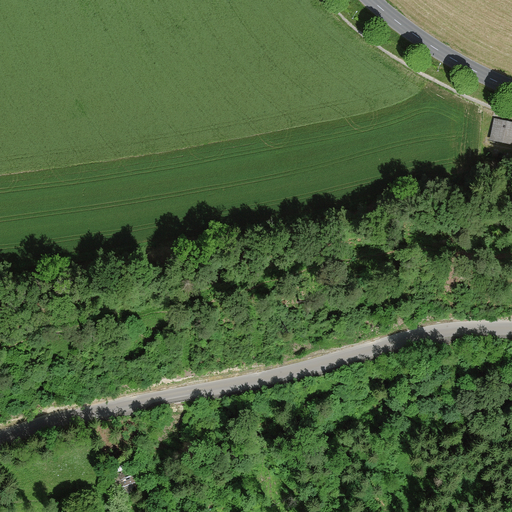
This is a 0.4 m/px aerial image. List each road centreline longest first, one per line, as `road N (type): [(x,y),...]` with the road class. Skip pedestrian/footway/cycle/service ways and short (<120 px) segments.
road 1 (unclassified): [(0,437),(447,329),(511,328)]
road 2 (track): [(511,246),(371,243),(141,309),(0,333)]
road 3 (secondary): [(372,0),(446,55),(511,88)]
